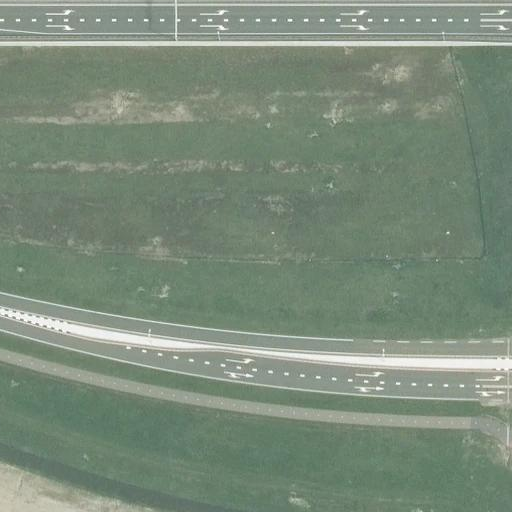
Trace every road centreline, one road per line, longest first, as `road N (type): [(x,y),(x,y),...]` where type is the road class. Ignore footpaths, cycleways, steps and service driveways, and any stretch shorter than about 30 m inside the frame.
road 1 (unclassified): [(0,320),(207,364),(511,386)]
road 2 (unclassified): [(511,349),(224,335),(0,300)]
road 3 (trunk): [(0,19),(511,20)]
